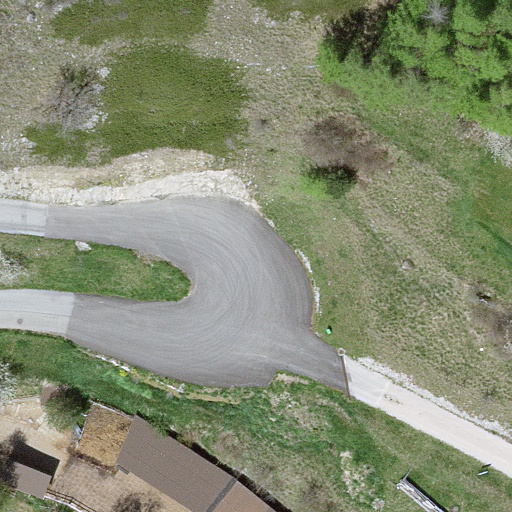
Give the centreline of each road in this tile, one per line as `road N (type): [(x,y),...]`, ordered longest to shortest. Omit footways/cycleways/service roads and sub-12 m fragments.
road 1 (residential): [(0,321),(184,337),(234,325),(245,296),(238,259),(0,225)]
road 2 (track): [(234,325),(290,331),(511,427)]
